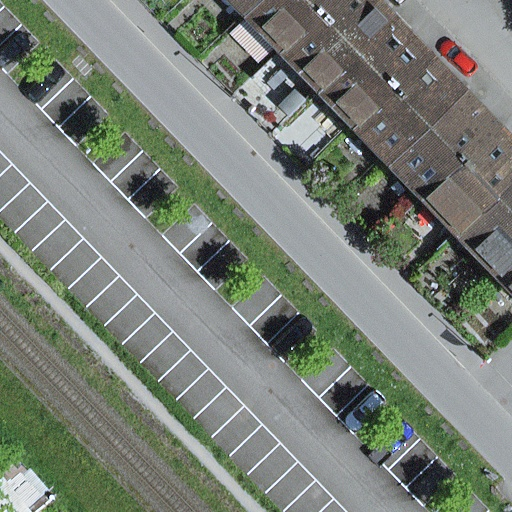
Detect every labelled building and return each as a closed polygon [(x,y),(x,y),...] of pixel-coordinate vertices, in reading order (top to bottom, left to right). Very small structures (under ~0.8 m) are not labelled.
[(226,0),(242,16),(258,0),(226,0)] [(258,0),(242,16),(278,53),(332,0),(258,0)] [(367,0),(332,0),(278,53),(315,92),(388,21),(367,0)] [(388,21),(315,92),(350,129),(423,58),(388,21)] [(423,58),(350,129),(385,164),(458,94),(423,58)] [(458,94),(385,164),(419,200),(492,129),(458,94)] [(511,150),(492,129),(419,200),(453,236),(511,178),(511,150)] [(511,178),(453,236),(495,278),(511,261),(511,178)] [(511,261),(495,278),(511,296),(511,261)]
